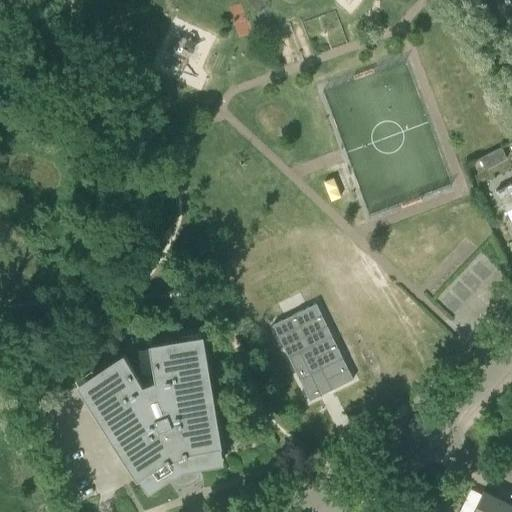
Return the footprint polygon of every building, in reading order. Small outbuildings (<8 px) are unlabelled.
[(188,64),(209,36),(182,16),(161,43),(188,64)] [(501,147),(480,158),(485,170),(507,159),(501,147)] [(511,204),(511,182),(496,191),(505,208),(511,204)] [(353,379),(316,303),(273,324),(310,400),(353,379)] [(138,474),(141,479),(148,491),(179,472),(178,468),(186,465),(188,468),(224,462),(202,334),(151,342),(157,378),(143,383),(123,353),(79,381),(138,473),(138,474)] [(484,490),(472,511),(500,511),(506,501),(484,490)] [(500,511),(511,511),(511,503),(506,501),(500,511)]
